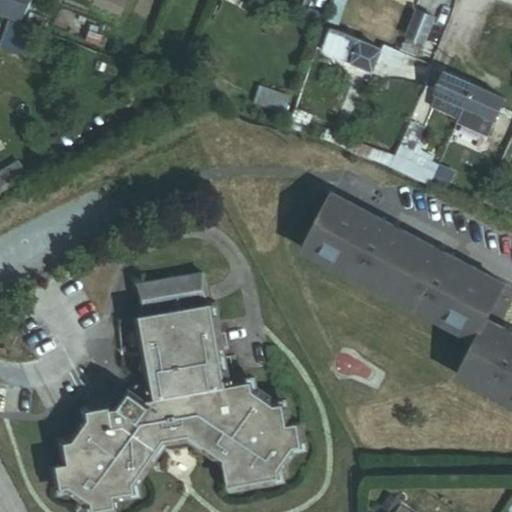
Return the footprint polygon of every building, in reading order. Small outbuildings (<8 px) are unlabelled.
[(8,0),(8,2),(32,11),(36,0),(8,0)] [(417,35),(434,41),(444,17),(427,10),(417,35)] [(27,49),(55,60),(65,34),(38,22),(27,49)] [(333,50),(382,69),(394,44),(344,24),(333,50)] [(476,104),(486,83),(456,69),(446,91),(476,104)] [(476,104),(504,117),(511,98),(511,94),(486,83),(476,104)] [(76,160),(91,152),(83,138),(68,146),(76,160)] [(401,145),(391,165),(429,183),(438,163),(401,145)] [(32,184),(62,167),(54,153),(24,169),(25,172),(32,184)] [(7,183),(14,196),(34,186),(32,184),(25,172),(7,183)] [(511,331),(486,317),(504,284),(334,190),(303,246),(473,341),(454,375),(511,406),(511,331)] [(156,300),(219,292),(215,262),(152,270),(156,300)] [(293,397),(282,398),(281,391),(264,378),(257,379),(256,368),(235,371),(226,290),(219,292),(156,300),(157,314),(151,315),(154,348),(161,347),(163,369),(146,370),(130,394),(121,396),(119,389),(100,392),(100,401),(97,400),(80,422),(81,428),(70,430),(73,448),(63,450),(66,472),(73,471),(74,479),(92,491),(99,490),(100,499),(120,496),(119,486),(127,485),(126,473),(138,472),(169,432),(194,428),(229,456),(231,473),(242,472),(243,478),(279,474),(278,464),(283,464),(299,443),(298,435),(308,433),(306,414),(295,416),(293,397)] [(393,511),(412,511),(400,503),(393,511)]
